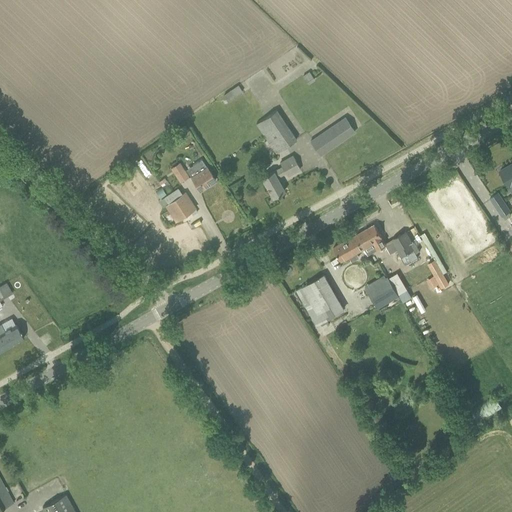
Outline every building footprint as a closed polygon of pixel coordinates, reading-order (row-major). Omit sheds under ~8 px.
[(309,72),(302,76),(308,85),(315,80),(309,72)] [(221,94),(225,101),(241,92),(237,85),(221,94)] [(255,124),(275,153),(296,139),(276,110),(255,124)] [(320,155),(355,132),(345,117),(310,141),(320,155)] [(281,165),(279,166),(259,178),(271,199),(284,191),(277,178),(285,173),(287,176),(300,169),(295,160),(292,155),(279,162),(281,165)] [(190,176),(194,182),(200,190),(215,180),(202,159),(187,169),(191,176),(190,176)] [(511,163),(500,170),(510,188),(510,187),(511,190),(511,163)] [(174,173),(180,182),(189,176),(183,168),(174,173)] [(196,208),(190,200),(185,193),(183,194),(178,188),(164,197),(168,203),(165,205),(176,221),(196,208)] [(497,193),(491,197),(489,198),(501,216),(509,211),(497,193)] [(374,224),(356,234),(363,249),(367,256),(377,250),(379,250),(380,250),(381,250),(382,250),(383,249),(384,249),(384,248),(385,248),(385,247),(385,246),(386,245),(385,243),(382,237),(374,224)] [(406,231),(392,239),(398,249),(397,249),(404,262),(407,263),(417,258),(415,253),(409,243),(412,241),(411,240),(406,231)] [(363,249),(356,234),(333,247),(341,261),(350,257),(352,261),(359,257),(357,252),(363,249)] [(440,269),(433,273),(441,288),(448,284),(442,273),(440,269)] [(389,277),(398,294),(407,289),(398,272),(389,277)] [(296,289),(317,324),(344,309),(324,274),(296,289)] [(366,288),(377,306),(397,295),(386,276),(366,288)] [(433,276),(426,280),(430,287),(437,283),(433,276)] [(0,300),(2,299),(12,293),(6,282),(0,285),(0,351),(22,338),(17,330),(15,324),(11,318),(0,323),(0,300)] [(0,509),(13,503),(0,478),(0,509)] [(45,511),(75,511),(66,494),(42,507),(45,511)]
